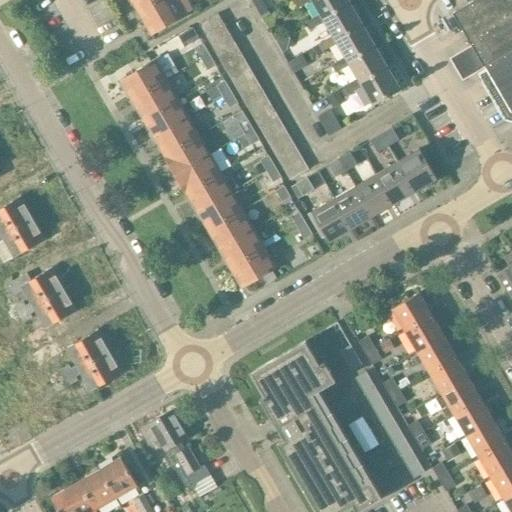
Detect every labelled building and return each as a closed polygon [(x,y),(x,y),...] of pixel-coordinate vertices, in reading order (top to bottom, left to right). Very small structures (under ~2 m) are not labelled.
[(131,0),(137,10),(154,0),(131,0)] [(154,0),(137,10),(151,33),(193,9),(187,0),(154,0)] [(297,0),(295,2),(297,6),(299,9),(313,1),(321,15),(323,19),(350,3),(347,0),(297,0)] [(511,0),(475,0),(454,13),(453,13),(472,45),(484,67),(510,112),(511,112),(511,0)] [(321,15),(306,23),(310,30),(324,22),(333,36),(336,40),(363,25),(362,23),(350,3),(323,19),(321,15)] [(217,14),(199,25),(205,35),(223,24),(217,14)] [(223,24),(205,35),(210,45),(228,34),(223,24)] [(333,36),(319,44),(324,52),(338,43),(346,57),(348,61),(375,46),(363,25),(336,40),(333,36)] [(228,34),(210,45),(216,54),(234,43),(228,34)] [(203,43),(194,48),(201,59),(209,54),(203,43)] [(234,43),(216,54),(222,64),(240,53),(234,43)] [(472,45),(450,58),(463,80),(484,67),(472,45)] [(346,57),(332,66),(336,73),(350,65),(358,79),(360,82),(387,66),(375,46),(348,61),(346,57)] [(240,53),(222,64),(227,74),(246,63),(240,53)] [(209,54),(201,59),(207,70),(216,65),(209,54)] [(288,63),(294,74),(300,70),(294,59),(288,63)] [(155,60),(120,80),(131,99),(166,79),(155,60)] [(246,63),(227,74),(233,83),(251,72),(246,63)] [(358,79),(344,87),(348,93),(362,85),(374,105),(401,89),(387,66),(360,82),(358,79)] [(233,83),(238,93),(257,82),(251,72),(233,83)] [(131,99),(142,118),(177,98),(166,79),(131,99)] [(224,80),(216,85),(223,96),(231,91),(224,80)] [(238,93),(244,103),(262,92),(257,82),(238,93)] [(334,109),(345,102),(337,90),(326,97),(334,109)] [(231,91),(223,96),(229,107),(237,102),(231,91)] [(244,103),(250,112),(268,101),(262,92),(244,103)] [(142,118),(153,137),(188,117),(177,98),(142,118)] [(250,112),(256,121),(274,111),(268,101),(250,112)] [(256,121),(261,131),(280,121),(274,111),(256,121)] [(153,137),(164,155),(199,135),(188,117),(153,137)] [(246,117),(238,122),(245,133),(253,129),(246,117)] [(280,121),(261,131),(267,141),(285,131),(280,121)] [(253,129),(245,133),(251,145),(259,140),(253,129)] [(392,129),(381,135),(388,147),(399,141),(392,129)] [(285,131),(267,141),(272,151),(291,140),(285,131)] [(164,155),(175,174),(210,154),(199,135),(164,155)] [(388,147),(381,135),(371,141),(378,153),(388,147)] [(272,151),(278,160),(296,150),(291,140),(272,151)] [(420,149),(397,162),(414,192),(437,179),(420,149)] [(278,160),(284,170),(302,159),(296,150),(278,160)] [(350,153),(339,159),(346,171),(357,165),(350,153)] [(210,154),(175,174),(186,193),(221,172),(210,154)] [(268,155),(260,159),(266,171),(275,166),(268,155)] [(302,159),(284,170),(290,179),(308,169),(302,159)] [(346,171),(339,159),(329,165),(336,177),(346,171)] [(397,162),(376,174),(394,204),(414,192),(397,162)] [(275,166),(266,171),(273,182),(281,177),(275,166)] [(221,172),(186,193),(197,211),(231,191),(221,172)] [(376,174),(355,186),(372,216),(394,204),(376,174)] [(291,187),(298,198),(303,195),(304,196),(314,190),(308,178),(296,183),(291,187)] [(284,186),(276,190),(282,201),(290,196),(284,186)] [(355,186),(334,198),(352,228),(372,216),(355,186)] [(231,191),(197,211),(208,230),(242,210),(231,191)] [(0,237),(33,218),(21,196),(0,208),(0,230),(0,231),(0,237)] [(352,228),(334,198),(312,211),(330,241),(352,228)] [(242,210),(208,230),(219,249),(253,228),(242,210)] [(299,212),(291,216),(297,228),(305,223),(299,212)] [(0,237),(0,255),(4,263),(15,257),(46,239),(33,218),(0,237)] [(305,223),(297,228),(304,239),(312,234),(305,223)] [(253,228),(219,249),(230,267),(264,247),(253,228)] [(264,247),(230,267),(241,287),(276,266),(264,247)] [(511,253),(505,258),(510,266),(497,273),(511,297),(511,296),(511,253)] [(11,318),(12,319),(64,288),(52,267),(31,279),(26,272),(6,284),(12,295),(24,289),(32,302),(25,306),(23,303),(7,312),(4,307),(0,309),(0,315),(4,323),(11,318)] [(64,288),(12,319),(16,326),(31,317),(29,313),(36,310),(46,327),(77,309),(64,288)] [(392,309),(404,330),(431,314),(419,293),(392,309)] [(404,330),(417,351),(444,335),(431,314),(404,330)] [(59,371),(64,378),(110,351),(98,330),(68,347),(77,364),(70,369),(68,365),(59,371)] [(417,351),(429,372),(456,357),(444,335),(417,351)] [(368,337),(358,342),(365,353),(374,347),(368,337)] [(339,351),(351,371),(362,365),(350,345),(339,351)] [(268,376),(257,382),(265,395),(260,398),(271,418),(284,438),(277,442),(284,454),(292,449),(300,463),(292,468),(299,480),(307,475),(315,489),(307,494),(317,510),(325,505),(328,511),(341,511),(353,505),(357,511),(382,497),(371,478),(363,482),(361,478),(362,477),(355,466),(354,466),(346,452),(347,451),(340,440),(339,440),(331,426),(332,425),(313,393),(319,390),(335,380),(324,360),(319,363),(311,351),(301,357),(295,346),(262,366),(268,376)] [(376,351),(374,347),(365,353),(372,365),(381,360),(376,351)] [(110,351),(64,378),(68,385),(77,380),(75,377),(82,372),(92,389),(122,372),(110,351)] [(429,372),(442,393),(468,378),(456,357),(429,372)] [(354,378),(413,478),(424,471),(365,371),(354,378)] [(468,378),(442,393),(449,405),(442,410),(447,418),(454,414),(481,399),(468,378)] [(383,384),(390,395),(399,390),(392,379),(383,384)] [(399,390),(390,395),(396,408),(406,402),(399,390)] [(454,414),(466,436),(493,420),(481,399),(454,414)] [(424,405),(416,409),(421,417),(429,412),(424,405)] [(140,429),(148,445),(158,440),(164,450),(175,444),(187,437),(172,411),(140,429)] [(447,418),(437,424),(441,431),(451,425),(447,418)] [(466,436),(478,457),(506,441),(493,420),(466,436)] [(408,427),(414,438),(424,432),(417,421),(408,427)] [(424,432),(414,438),(421,450),(431,445),(424,432)] [(478,457),(491,478),(511,465),(511,451),(506,441),(478,457)] [(462,454),(455,443),(441,452),(447,462),(462,454)] [(175,444),(164,450),(174,465),(173,467),(173,469),(175,470),(176,470),(187,488),(193,485),(200,497),(217,487),(205,465),(200,468),(188,448),(180,452),(175,444)] [(120,458),(99,470),(115,497),(136,485),(120,458)] [(432,469),(439,480),(448,475),(441,463),(432,469)] [(511,465),(491,478),(503,499),(511,493),(511,465)] [(99,470),(79,482),(94,509),(115,497),(99,470)] [(448,475),(439,480),(446,492),(455,486),(448,475)] [(79,482),(51,498),(59,511),(88,511),(94,509),(79,482)] [(511,511),(511,493),(503,499),(511,511)] [(133,500),(139,511),(150,511),(153,511),(145,496),(143,494),(133,500)]
